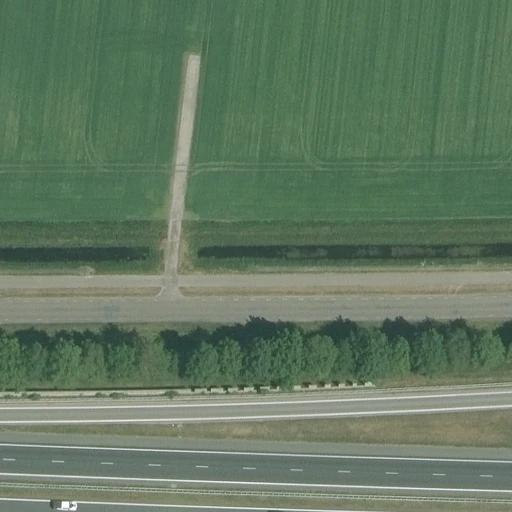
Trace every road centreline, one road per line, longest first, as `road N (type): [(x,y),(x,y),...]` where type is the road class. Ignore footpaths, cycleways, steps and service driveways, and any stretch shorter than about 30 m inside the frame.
road 1 (motorway): [(511,477),(0,456)]
road 2 (motorway): [(511,400),(0,419)]
road 3 (tertiary): [(0,313),(511,305)]
